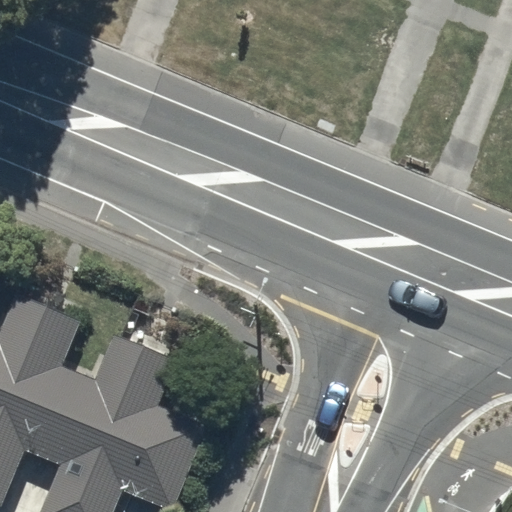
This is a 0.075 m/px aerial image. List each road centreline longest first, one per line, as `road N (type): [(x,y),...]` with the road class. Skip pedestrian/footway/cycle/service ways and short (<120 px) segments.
road 1 (secondary): [(0,91),(435,269)]
road 2 (residential): [(435,269),(333,511)]
